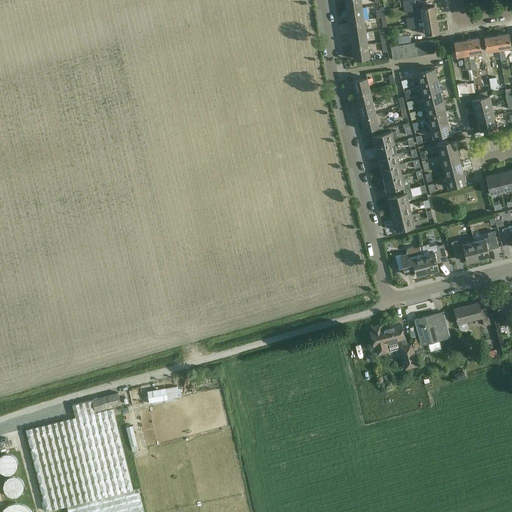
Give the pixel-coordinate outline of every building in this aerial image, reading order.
[(345,0),(347,9),(362,7),(361,0),(345,0)] [(404,12),(417,10),(416,4),(403,6),(404,12)] [(406,23),(436,18),(434,5),(421,7),(422,15),(406,18),(406,23)] [(349,22),(364,19),(362,7),(347,9),(349,22)] [(407,29),(424,26),(425,34),(438,32),(436,18),(406,23),(407,29)] [(350,34),(366,32),(364,19),(349,22),(350,34)] [(352,46),(368,44),(366,32),(350,34),(352,46)] [(499,49),(511,47),(508,33),(496,35),(499,49)] [(398,44),(410,42),(409,35),(397,37),(398,44)] [(501,60),(500,53),(499,49),(496,35),(484,37),(486,51),(494,50),(495,54),(494,54),(496,61),(501,60)] [(475,67),(474,53),(481,52),(478,38),(466,40),(471,68),(475,67)] [(428,54),(434,53),(432,39),(426,40),(428,54)] [(422,55),(428,54),(426,40),(420,41),(422,55)] [(465,69),(471,68),(466,40),(454,42),(456,56),(457,56),(458,60),(464,59),(465,69)] [(416,56),(422,55),(420,41),(414,42),(416,56)] [(410,57),(416,56),(414,42),(408,43),(410,57)] [(404,57),(410,57),(408,43),(402,44),(404,57)] [(368,44),(352,46),(354,58),(370,56),(368,44)] [(398,58),(404,57),(402,44),(396,45),(398,58)] [(392,59),(398,58),(396,45),(390,46),(392,59)] [(438,79),(437,78),(435,70),(437,70),(437,67),(417,72),(418,79),(413,80),(415,85),(419,83),(438,79)] [(355,93),(370,89),(367,77),(352,81),(355,93)] [(490,90),(498,89),(496,77),(489,78),(490,90)] [(440,90),(440,89),(438,81),(440,80),(439,78),(437,78),(438,79),(419,83),(421,90),(418,91),(419,95),(422,94),(440,90)] [(459,96),(468,94),(466,83),(457,84),(459,96)] [(358,105),(373,101),(370,89),(355,93),(358,105)] [(410,93),(409,89),(404,91),(405,98),(413,96),(412,93),(410,93)] [(443,100),(441,92),(443,91),(442,89),(440,89),(440,90),(422,94),(423,100),(418,101),(419,106),(425,105),(443,100)] [(391,96),(375,98),(377,108),(393,105),(391,96)] [(474,110),(492,106),(489,96),(472,100),(474,110)] [(446,111),(444,102),(445,102),(445,99),(443,100),(425,105),(427,115),(446,111)] [(361,117),(376,113),(373,101),(358,105),(361,117)] [(477,120),(494,115),(492,106),(474,110),(477,120)] [(448,121),(446,113),(448,113),(447,110),(446,111),(427,115),(429,121),(425,122),(426,127),(448,121)] [(376,113),(361,117),(364,129),(379,126),(376,113)] [(479,130),(497,126),(494,115),(477,120),(479,130)] [(448,121),(426,127),(430,126),(433,137),(451,132),(449,124),(451,123),(450,121),(448,121)] [(411,133),(409,122),(402,124),(403,128),(404,127),(406,135),(411,133)] [(394,142),(392,136),(397,135),(396,130),(391,131),(391,132),(373,136),(375,144),(373,144),(374,147),(376,147),(376,146),(394,142)] [(458,151),(458,150),(456,142),(458,142),(457,139),(437,144),(440,155),(458,151)] [(396,153),(395,147),(399,146),(398,142),(394,143),(394,142),(376,146),(376,147),(378,155),(376,155),(377,158),(378,158),(378,157),(396,153)] [(461,161),(460,161),(459,153),(460,153),(460,150),(458,150),(458,151),(440,155),(442,166),(461,161)] [(399,164),(397,157),(403,156),(402,152),(396,153),(378,157),(378,158),(380,165),(379,166),(379,169),(381,168),(399,164)] [(415,171),(421,169),(418,159),(413,160),(413,163),(412,163),(413,168),(414,167),(415,171)] [(464,172),(463,172),(461,164),(463,163),(462,160),(460,161),(461,161),(442,166),(445,177),(464,172)] [(383,178),(402,174),(399,164),(381,168),(383,176),(381,177),(382,179),(384,179),(383,178)] [(441,165),(432,166),(433,173),(442,172),(441,165)] [(464,172),(445,177),(448,187),(466,182),(464,175),(466,174),(465,171),(463,172),(464,172)] [(500,191),(510,188),(506,171),(496,174),(500,191)] [(405,189),(403,179),(407,178),(406,174),(402,175),(402,174),(383,178),(384,179),(386,187),(384,187),(385,190),(395,187),(396,191),(405,189)] [(490,193),(500,191),(496,174),(486,176),(490,193)] [(391,208),(409,204),(405,189),(396,191),(396,195),(388,197),(390,205),(388,206),(389,209),(391,208)] [(393,219),(412,214),(409,204),(391,208),(393,216),(391,217),(392,219),(394,219),(393,219)] [(412,214),(393,219),(394,219),(396,227),(394,228),(395,230),(414,225),(412,214)] [(502,219),(495,220),(496,224),(497,227),(504,226),(502,219)] [(511,230),(510,231),(509,227),(502,228),(506,245),(511,243),(511,230)] [(473,241),(478,259),(489,256),(487,248),(491,247),(492,249),(498,247),(494,231),(488,232),(489,237),(473,241)] [(478,259),(473,241),(459,244),(458,240),(451,242),(456,258),(461,257),(462,255),(465,254),(467,261),(478,259)] [(421,246),(428,272),(439,269),(437,262),(440,261),(442,262),(448,260),(444,244),(430,247),(429,244),(422,247),(421,246)] [(417,275),(428,272),(421,246),(415,247),(413,246),(410,247),(408,248),(407,249),(407,251),(407,253),(401,255),(406,274),(406,275),(416,273),(417,275)] [(401,255),(395,256),(400,275),(406,274),(401,255)] [(511,294),(504,297),(504,296),(496,298),(499,313),(502,312),(503,319),(511,317),(511,318),(511,294)] [(468,327),(466,322),(482,318),(484,326),(490,324),(486,309),(480,310),(479,303),(454,309),(458,324),(459,324),(460,329),(462,330),(467,329),(468,327)] [(428,343),(450,337),(445,319),(438,321),(437,314),(415,319),(419,336),(421,345),(428,343)] [(360,330),(365,328),(360,316),(355,319),(360,330)] [(405,338),(401,324),(390,327),(390,326),(381,328),(380,324),(371,326),(372,330),(370,331),(375,346),(377,346),(379,354),(390,351),(390,350),(401,347),(407,368),(417,365),(411,343),(406,344),(404,338),(405,338)] [(495,349),(487,352),(489,359),(497,356),(495,349)] [(173,386),(147,391),(149,402),(175,397),(179,397),(181,396),(179,387),(177,388),(177,386),(173,386)] [(119,406),(115,407),(100,411),(100,410),(121,404),(118,392),(92,399),(93,401),(76,405),(73,406),(75,417),(26,429),(46,510),(67,505),(68,511),(144,511),(138,488),(133,489),(115,414),(121,413),(119,406)] [(132,452),(139,450),(135,432),(126,434),(128,447),(131,446),(132,452)]
